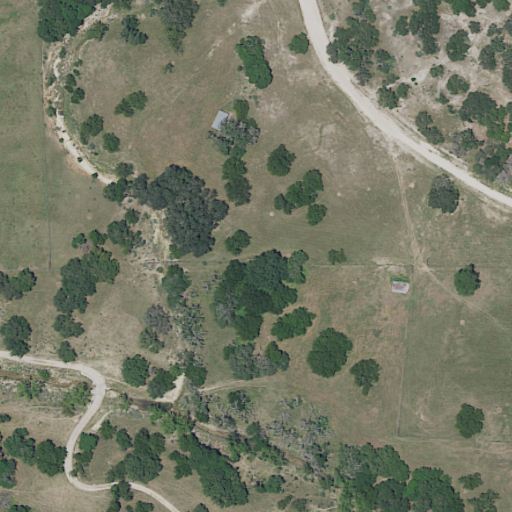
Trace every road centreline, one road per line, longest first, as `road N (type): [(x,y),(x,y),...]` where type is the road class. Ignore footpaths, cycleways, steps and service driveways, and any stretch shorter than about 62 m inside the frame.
road 1 (residential): [(0,352),(107,380),(106,401),(76,432),(76,477),(90,486),(138,483),(178,511)]
road 2 (residential): [(511,191),(474,188),(401,140),(319,39),(305,0)]
